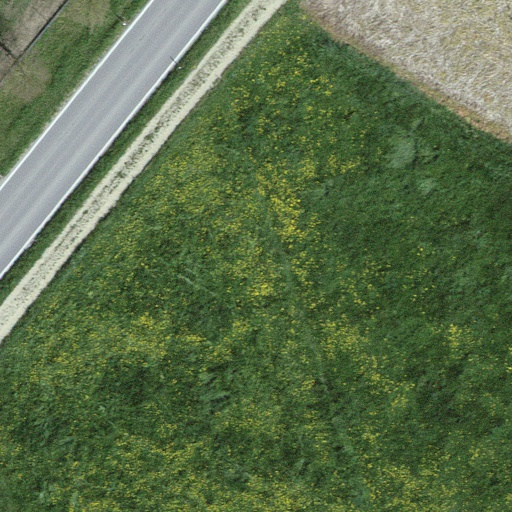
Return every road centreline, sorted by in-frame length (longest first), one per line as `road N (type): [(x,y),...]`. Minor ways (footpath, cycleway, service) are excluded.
road 1 (track): [(0,330),(268,0)]
road 2 (secondary): [(188,0),(0,231)]
